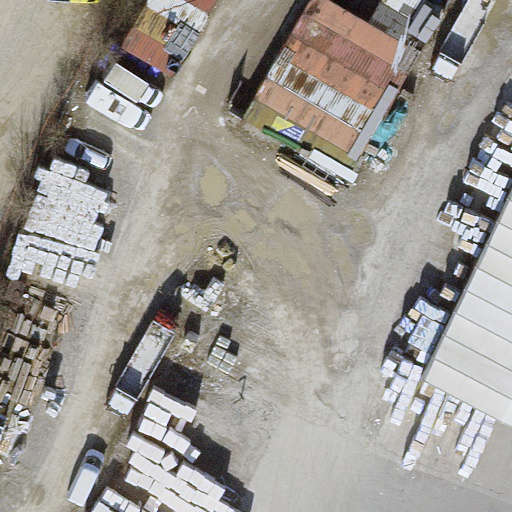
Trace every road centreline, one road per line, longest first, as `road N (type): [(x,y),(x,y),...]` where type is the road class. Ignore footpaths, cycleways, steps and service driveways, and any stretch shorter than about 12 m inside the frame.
road 1 (unknown): [(30,511),(183,144)]
road 2 (unknown): [(299,511),(410,232)]
road 3 (unknown): [(410,232),(510,0)]
road 4 (unknown): [(410,232),(183,144)]
road 5 (unknown): [(183,144),(0,58)]
